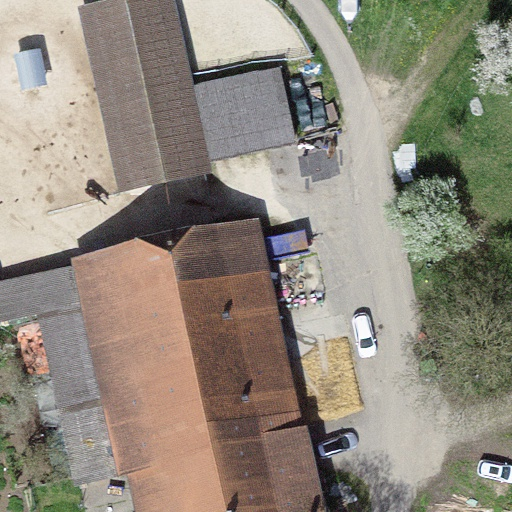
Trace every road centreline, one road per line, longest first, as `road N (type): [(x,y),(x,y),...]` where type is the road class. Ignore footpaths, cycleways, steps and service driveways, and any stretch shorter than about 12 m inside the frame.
road 1 (unclassified): [(391,511),(407,429),(407,374),(352,91),(335,45),(303,0)]
road 2 (track): [(482,0),(432,52),(391,113),(370,171)]
road 3 (track): [(401,461),(511,405)]
